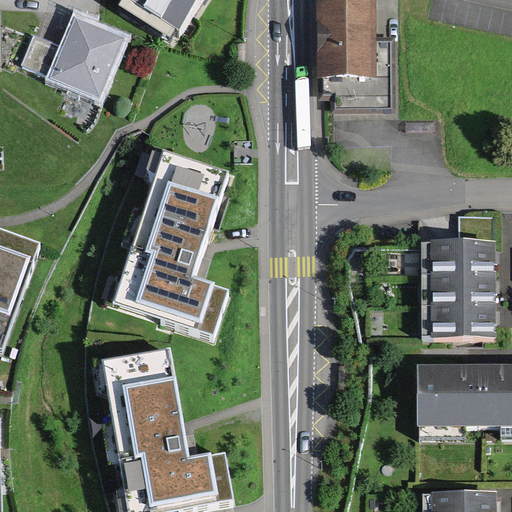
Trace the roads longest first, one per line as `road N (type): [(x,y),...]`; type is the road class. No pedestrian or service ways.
road 1 (secondary): [(290,205),(291,511)]
road 2 (residential): [(290,205),(511,196)]
road 3 (secondary): [(289,0),(290,205)]
